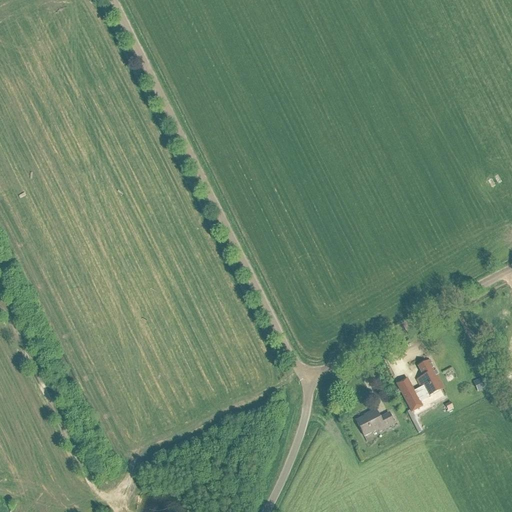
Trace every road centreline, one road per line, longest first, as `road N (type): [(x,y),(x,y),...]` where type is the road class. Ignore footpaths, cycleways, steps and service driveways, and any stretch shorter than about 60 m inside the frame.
road 1 (unclassified): [(312,382),(292,361),(112,0)]
road 2 (track): [(0,305),(81,470),(94,491),(118,503)]
road 3 (unclassified): [(312,382),(511,270)]
road 4 (unclassified): [(266,511),(300,434),(312,382)]
